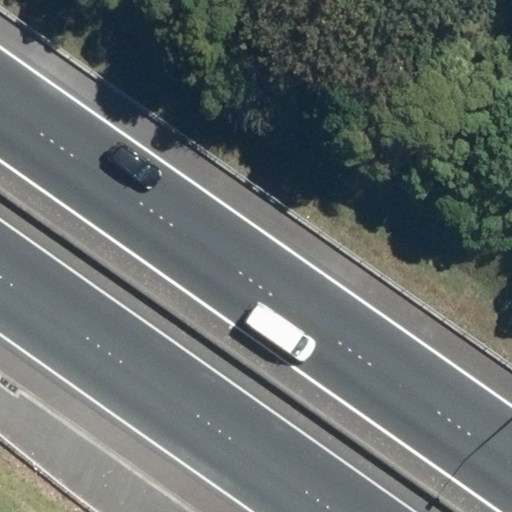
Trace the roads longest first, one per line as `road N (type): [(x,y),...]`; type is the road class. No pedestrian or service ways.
road 1 (motorway): [(0,88),(511,449)]
road 2 (motorway): [(344,511),(0,270)]
